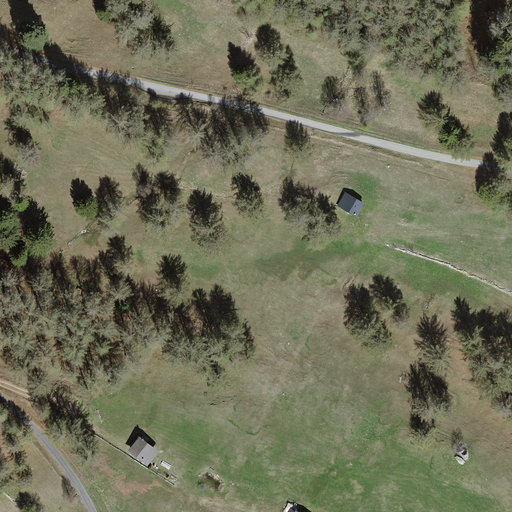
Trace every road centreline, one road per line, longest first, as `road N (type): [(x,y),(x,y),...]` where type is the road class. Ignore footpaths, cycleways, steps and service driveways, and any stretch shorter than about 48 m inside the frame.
road 1 (track): [(511,233),(368,231)]
road 2 (track): [(0,383),(52,398),(122,452)]
